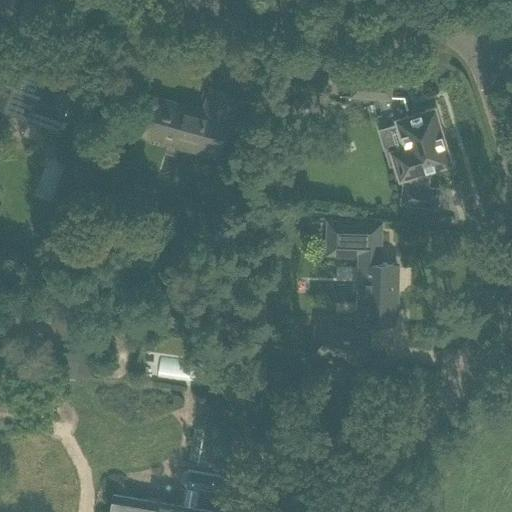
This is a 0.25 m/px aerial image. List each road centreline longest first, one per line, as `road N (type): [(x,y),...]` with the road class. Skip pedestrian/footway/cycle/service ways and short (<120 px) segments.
road 1 (residential): [(318,511),(511,277)]
road 2 (residential): [(511,176),(453,8)]
